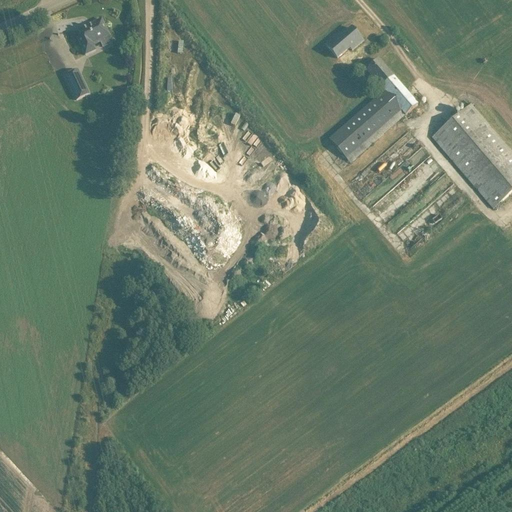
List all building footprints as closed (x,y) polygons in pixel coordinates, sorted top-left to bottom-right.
[(78,39),(85,56),(95,51),(92,44),(109,36),(102,20),(78,32),(81,38),(78,39)] [(339,35),(326,46),(337,59),(353,46),(355,49),(363,42),(352,29),(342,37),(339,35)] [(329,141),(346,160),(350,164),(406,116),(418,105),(379,60),(366,71),(381,88),(376,92),(380,97),(329,141)] [(77,101),(89,95),(81,76),(78,71),(65,77),(77,101)] [(432,138),(493,210),(511,194),(511,154),(470,106),(432,138)]
